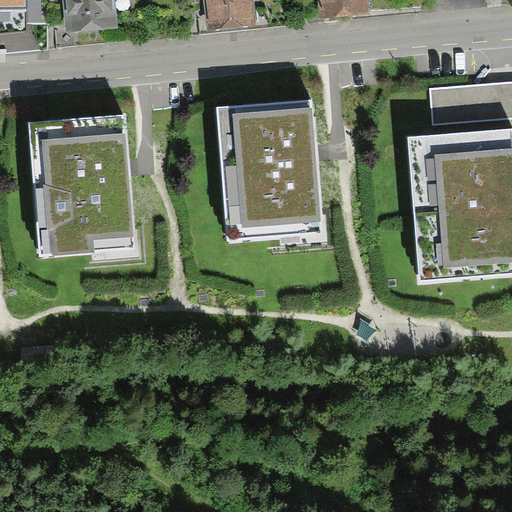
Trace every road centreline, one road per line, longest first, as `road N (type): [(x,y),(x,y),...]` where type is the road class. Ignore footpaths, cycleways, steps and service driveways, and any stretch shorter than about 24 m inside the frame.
road 1 (residential): [(0,83),(511,27)]
road 2 (track): [(0,464),(219,443),(371,511)]
road 3 (track): [(101,449),(219,511)]
